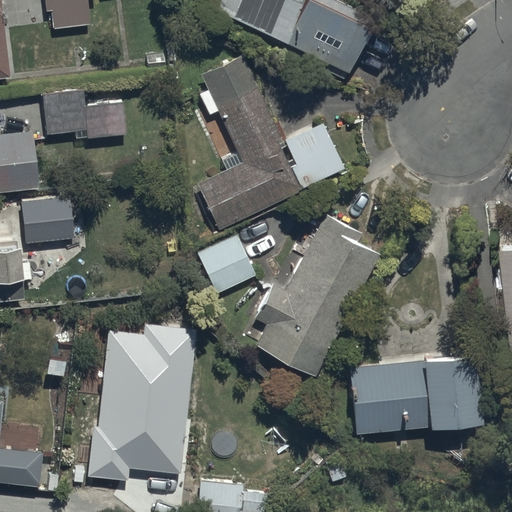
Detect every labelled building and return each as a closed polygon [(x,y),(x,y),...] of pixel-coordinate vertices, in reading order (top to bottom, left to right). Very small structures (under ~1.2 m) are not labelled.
[(42,0),(43,3),(49,2),(51,22),(87,19),(85,0),(42,0)] [(348,4),(350,1),(348,0),(216,0),(341,61),(364,12),(348,4)] [(239,47),(197,66),(205,83),(197,87),(207,110),(217,105),(237,148),(219,156),(224,166),(196,179),(216,221),(342,162),(319,115),(279,133),(239,47)] [(79,80),(40,84),(45,127),(72,124),(73,134),(122,129),(118,94),(81,98),(79,80)] [(0,182),(35,179),(29,124),(0,127),(0,182)] [(21,191),(26,235),(67,231),(62,187),(21,191)] [(358,225),(321,206),(281,284),(268,277),(252,309),(263,315),(252,337),(313,368),(376,245),(354,233),(358,225)] [(253,267),(233,227),(194,247),(214,287),(253,267)] [(0,293),(20,292),(18,273),(28,272),(26,254),(14,256),(12,232),(0,233),(0,293)] [(511,238),(499,240),(511,344),(511,238)] [(418,352),(346,358),(352,425),(476,414),(470,340),(418,345),(418,352)] [(130,434),(130,444),(117,444),(117,477),(129,477),(184,479),(188,377),(137,375),(135,434),(130,434)] [(0,473),(36,478),(40,445),(0,440),(0,473)] [(240,476),(197,473),(194,511),(262,511),(264,485),(240,484),(240,476)]
